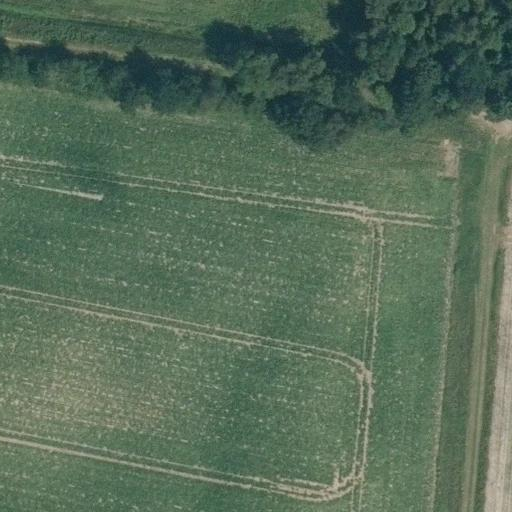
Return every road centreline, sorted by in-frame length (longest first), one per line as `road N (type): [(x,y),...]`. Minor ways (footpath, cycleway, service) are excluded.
road 1 (track): [(0,44),(511,121)]
road 2 (track): [(468,511),(500,120)]
